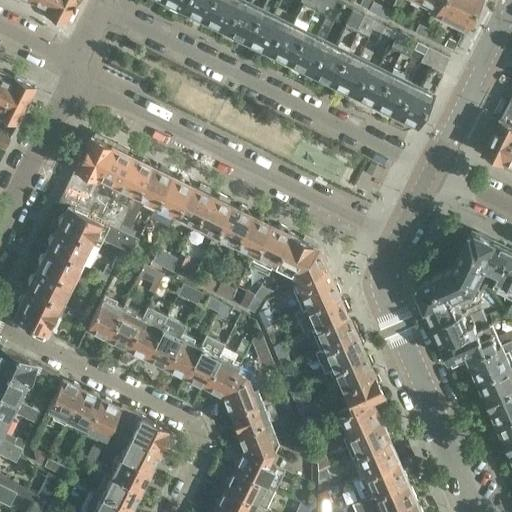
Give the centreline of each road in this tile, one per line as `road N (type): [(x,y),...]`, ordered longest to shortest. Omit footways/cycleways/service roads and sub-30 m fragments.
road 1 (residential): [(435,167),(100,5)]
road 2 (residential): [(72,79),(398,238)]
road 3 (residential): [(0,326),(200,414),(209,449),(176,511)]
road 4 (tertiary): [(475,511),(386,295),(386,264),(398,238)]
road 5 (tertiary): [(435,167),(511,13)]
road 6 (residential): [(0,231),(72,79)]
